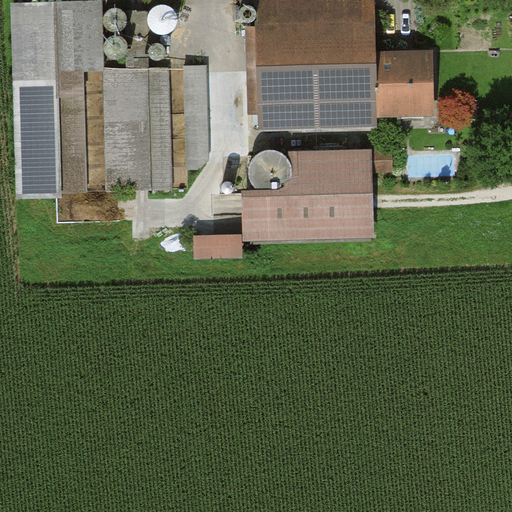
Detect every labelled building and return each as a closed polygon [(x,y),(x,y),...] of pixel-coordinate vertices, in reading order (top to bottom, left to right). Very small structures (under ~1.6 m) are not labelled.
[(305,123),(305,113),(433,109),(431,55),(378,57),(375,0),(332,0),(261,2),(265,124),(305,123)] [(167,35),(172,33),(176,29),(178,25),(179,20),(178,15),(175,11),(171,7),(166,5),(161,5),(156,7),(152,10),(150,14),(148,19),(149,23),(150,28),(154,32),(158,34),(163,35),(167,35)] [(242,18),(243,20),(245,22),(248,22),(251,22),(253,21),(256,20),(257,17),(258,14),(257,12),(256,9),(254,7),(252,6),(249,6),(246,6),(244,8),(242,10),(241,12),(241,15),(242,18)] [(17,9),(23,193),(87,191),(83,70),(104,69),(103,7),(17,9)] [(106,25),(108,29),(111,31),(115,32),(119,32),(122,30),(125,28),(127,25),(128,21),(128,17),(126,13),(123,11),(120,9),(116,8),(112,9),(109,11),(106,14),(105,18),(105,22),(106,25)] [(131,69),(106,69),(109,191),(171,190),(169,68),(149,68),(147,11),(130,12),(131,69)] [(106,53),(109,56),(112,58),(116,59),(120,59),(123,58),(126,55),(128,52),(129,48),(129,44),(127,40),(124,37),(121,36),(117,35),(113,36),(109,38),(107,41),(105,45),(105,49),(106,53)] [(151,56),(153,58),(155,59),(157,60),(160,60),(163,59),(165,57),(166,55),(167,52),(167,50),(165,47),(164,45),(161,44),(158,43),(156,44),(153,45),(151,48),(150,50),(150,53),(151,56)] [(207,67),(185,68),(188,169),(201,168),(209,158),(207,67)] [(246,247),(292,246),(373,244),(371,156),(294,158),(295,198),(245,199),(246,247)] [(277,197),(283,194),(288,189),(291,183),(292,176),(291,169),(287,163),(282,158),(275,156),(268,156),(261,158),(256,162),(252,168),(250,174),(251,181),(253,187),(257,192),(263,196),(270,198),(277,197)] [(511,212),(490,214),(493,246),(511,244),(511,212)]
